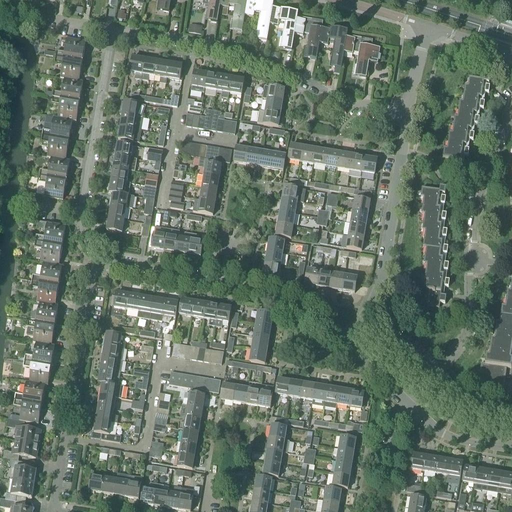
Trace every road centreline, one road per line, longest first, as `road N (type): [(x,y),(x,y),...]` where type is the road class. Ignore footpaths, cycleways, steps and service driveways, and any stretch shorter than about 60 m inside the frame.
road 1 (residential): [(405,404),(469,327),(472,210),(491,142),(509,113)]
road 2 (residential): [(407,117),(362,109),(245,58),(109,33)]
road 3 (residential): [(344,344),(279,298),(96,262)]
road 4 (residential): [(54,511),(96,262)]
road 5 (residential): [(344,344),(379,286),(407,117)]
road 6 (residential): [(96,262),(80,230),(81,211),(109,33)]
